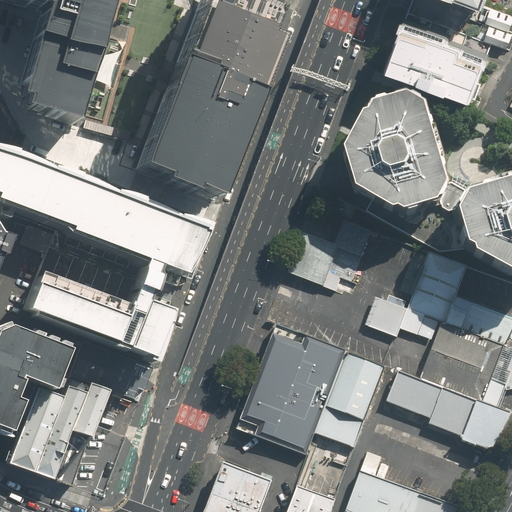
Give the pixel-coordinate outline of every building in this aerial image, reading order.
[(23,99),(21,108),(73,122),(107,0),(17,0),(44,7),(18,97),(23,99)] [(235,0),(196,0),(132,167),(158,177),(155,182),(183,193),(185,188),(214,199),(274,42),(262,37),(271,13),(235,0)] [(511,14),(484,5),(479,21),(489,25),(511,32),(511,14)] [(472,98),(489,52),(404,21),(387,66),(472,98)] [(484,39),(507,47),(511,33),(511,32),(489,25),(484,39)] [(349,192),(400,221),(438,210),(451,186),(425,105),(402,92),(365,102),(338,154),(349,192)] [(200,225),(0,146),(0,206),(142,262),(124,307),(37,273),(21,312),(149,362),(169,313),(144,303),(157,270),(179,279),(200,225)] [(511,179),(461,195),(449,215),(461,255),(509,280),(511,279),(511,179)] [(371,230),(345,221),(336,245),(302,233),(287,273),(348,295),(371,230)] [(466,266),(427,252),(407,308),(442,321),(507,346),(511,330),(511,316),(455,296),(466,266)] [(437,323),(373,299),(363,324),(396,337),(400,327),(432,338),(437,323)] [(507,346),(442,321),(420,381),(485,404),(507,346)] [(0,325),(0,430),(7,433),(19,401),(12,398),(19,378),(49,390),(65,348),(3,324),(0,325)] [(345,353),(278,328),(240,429),(307,454),(314,434),(345,353)] [(140,366),(83,345),(71,375),(129,396),(140,366)] [(314,434),(352,449),(385,367),(345,353),(314,434)] [(420,381),(395,372),(384,400),(429,419),(427,427),(483,450),(505,412),(485,404),(420,381)] [(83,393),(69,431),(89,438),(107,392),(87,384),(83,393)] [(35,388),(7,464),(51,480),(69,431),(83,393),(65,387),(61,397),(35,388)] [(69,431),(51,480),(71,487),(89,438),(69,431)] [(222,465),(203,511),(256,511),(268,483),(222,465)] [(348,511),(450,511),(453,507),(362,473),(348,511)] [(295,489),(287,511),(328,511),(332,502),(295,489)]
